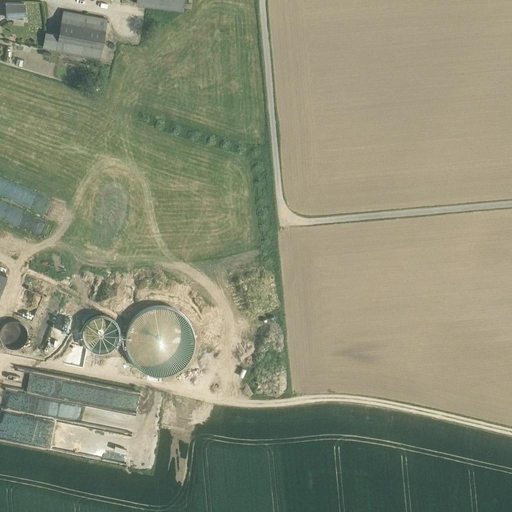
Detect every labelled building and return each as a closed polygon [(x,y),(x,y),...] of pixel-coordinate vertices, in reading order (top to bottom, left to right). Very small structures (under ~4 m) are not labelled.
[(184,0),(136,0),(136,3),(183,9),(184,0)] [(24,3),(6,2),(8,18),(26,15),(24,3)] [(107,20),(63,12),(59,35),(46,32),(43,47),(100,58),(104,37),(107,20)] [(104,37),(100,58),(100,59),(134,66),(139,43),(104,37)] [(28,340),(29,334),(27,329),(24,324),(20,321),(14,320),(9,321),(5,324),(1,329),(0,334),(2,340),(5,344),(9,347),(15,348),(20,347),(25,344),(28,340)]
